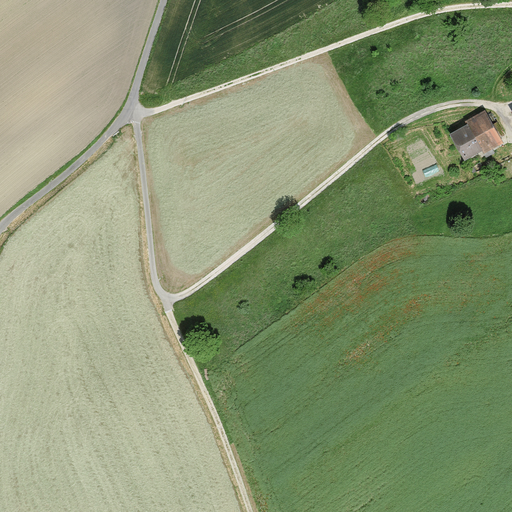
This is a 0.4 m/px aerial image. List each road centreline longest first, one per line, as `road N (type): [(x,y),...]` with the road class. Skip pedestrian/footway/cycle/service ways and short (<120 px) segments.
road 1 (track): [(511,4),(403,20),(136,113)]
road 2 (track): [(163,298),(250,511)]
